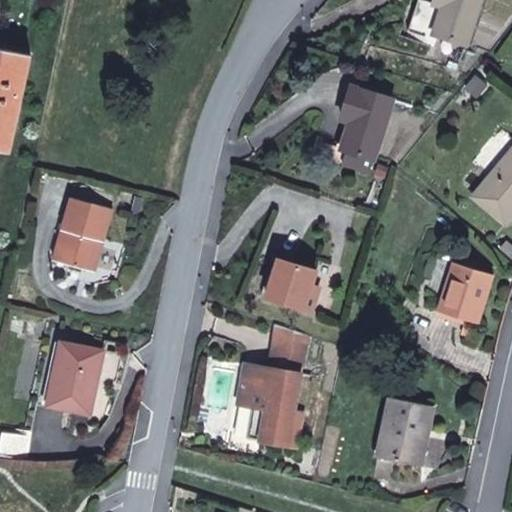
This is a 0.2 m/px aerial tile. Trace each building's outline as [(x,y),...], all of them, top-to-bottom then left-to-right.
[(435,34),(444,6),(435,3),(435,2),(429,0),(418,0),(408,31),(433,39),(435,34)] [(467,44),(481,0),(435,0),(435,2),(435,3),(444,6),(435,34),(467,44)] [(0,149),(9,152),(30,54),(0,47),(0,149)] [(375,159),(394,98),(352,85),(343,117),(352,120),(343,148),(347,150),(375,159)] [(371,171),(375,159),(347,150),(343,162),(371,171)] [(507,224),(511,217),(511,150),(474,196),(507,224)] [(104,240),(113,209),(73,197),(55,259),(89,269),(98,239),(104,240)] [(95,271),(104,240),(98,239),(89,269),(95,271)] [(511,246),(506,242),(502,247),(511,256),(511,246)] [(318,291),(310,288),(317,270),(279,258),(267,296),(312,311),(318,291)] [(479,322),(494,274),(454,262),(439,310),(479,322)] [(301,373),(308,335),(278,325),(270,368),(301,373)] [(90,413),(104,351),(62,342),(49,404),(90,413)] [(294,412),(301,373),(270,368),(245,363),(238,404),(253,407),(266,409),(261,440),(297,446),(302,414),(294,412)] [(420,465),(432,405),(391,397),(378,457),(420,465)] [(261,440),(266,409),(253,407),(247,437),(261,440)]
